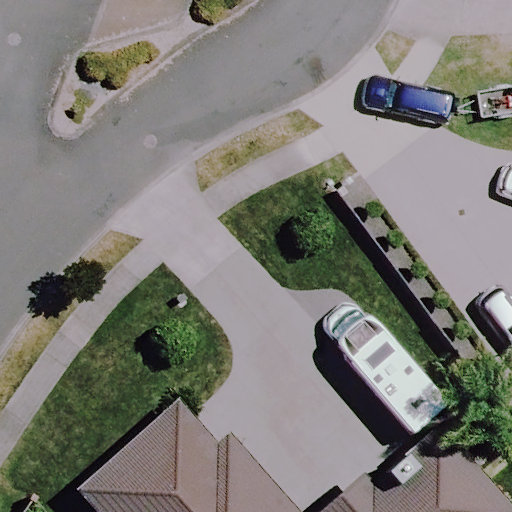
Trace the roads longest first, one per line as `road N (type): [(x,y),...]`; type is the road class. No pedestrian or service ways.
road 1 (residential): [(0,238),(326,0)]
road 2 (residential): [(43,0),(0,138)]
